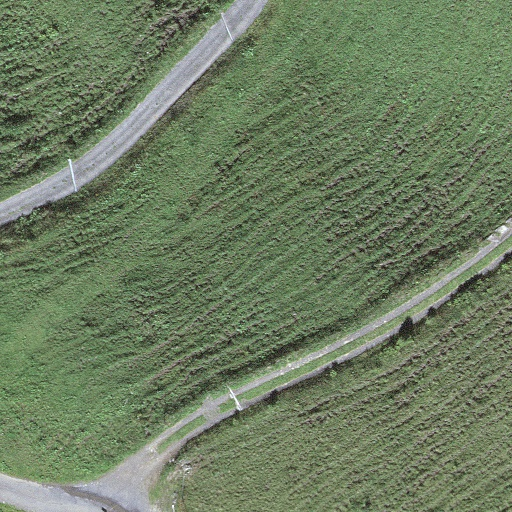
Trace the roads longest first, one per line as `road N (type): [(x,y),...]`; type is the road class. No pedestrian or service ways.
road 1 (track): [(0,486),(64,502),(108,481),(155,458),(220,407),(396,320),(511,237)]
road 2 (track): [(251,0),(84,169),(0,213)]
